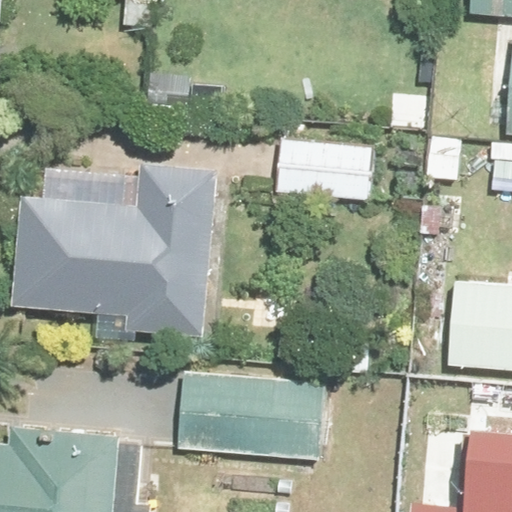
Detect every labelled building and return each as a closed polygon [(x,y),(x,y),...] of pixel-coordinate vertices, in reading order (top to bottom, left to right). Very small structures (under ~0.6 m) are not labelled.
[(511,0),(472,0),(472,15),(511,18),(511,0)] [(379,149),(287,145),(284,198),(377,202),(379,149)] [(225,178),(135,171),(131,214),(29,206),(21,308),(135,318),(133,333),(212,339),(225,178)] [(511,292),(462,291),(458,371),(511,373),(511,292)] [(334,386),(190,380),(187,455),(330,462),(334,386)] [(22,431),(22,441),(0,440),(0,511),(138,511),(140,461),(141,436),(22,431)]
